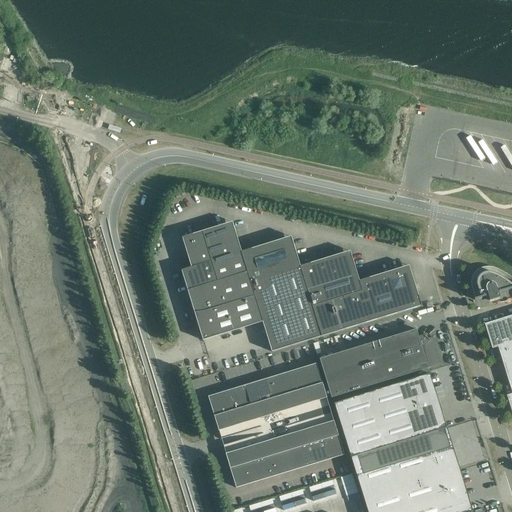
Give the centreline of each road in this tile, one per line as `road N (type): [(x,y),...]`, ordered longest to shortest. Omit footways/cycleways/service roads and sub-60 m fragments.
road 1 (tertiary): [(448,215),(183,156),(133,171)]
road 2 (tertiary): [(178,456),(111,239),(111,202),(133,171)]
road 3 (unclassified): [(511,473),(454,287)]
